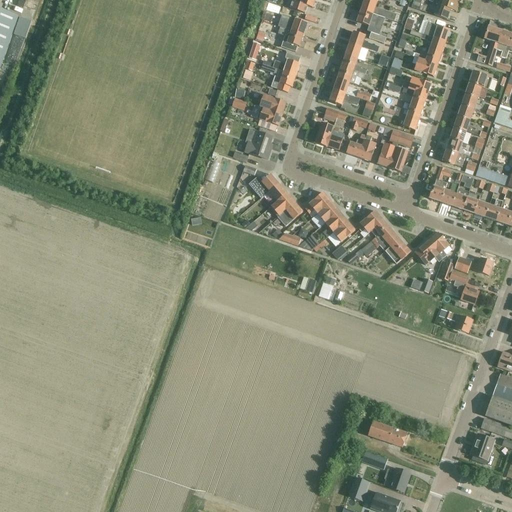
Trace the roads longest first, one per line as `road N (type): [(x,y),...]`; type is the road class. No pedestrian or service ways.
road 1 (tertiary): [(442,478),(511,288)]
road 2 (residential): [(409,197),(477,8)]
road 3 (residential): [(291,155),(342,0)]
road 4 (residential): [(291,155),(302,177),(405,211)]
road 5 (residential): [(409,197),(291,155)]
